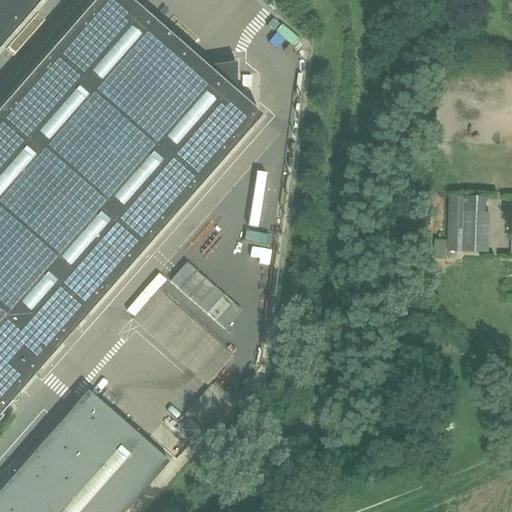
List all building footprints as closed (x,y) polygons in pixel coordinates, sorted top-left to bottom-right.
[(94,0),(0,107),(0,414),(261,117),(235,94),(236,62),(205,67),(127,0),(94,0)] [(0,0),(0,33),(28,0),(0,0)] [(256,188),(253,210),(274,214),(277,192),(256,188)] [(447,242),(447,252),(488,253),(490,214),(486,213),(487,198),(449,197),(447,242)] [(248,246),(259,247),(259,243),(270,245),(272,226),(252,223),(248,246)] [(447,252),(447,242),(434,241),(433,259),(447,259),(447,252)] [(156,290),(130,319),(204,384),(230,355),(156,290)] [(216,374),(193,401),(218,422),(241,394),(216,374)] [(0,511),(123,511),(167,463),(86,392),(0,490),(0,511)]
